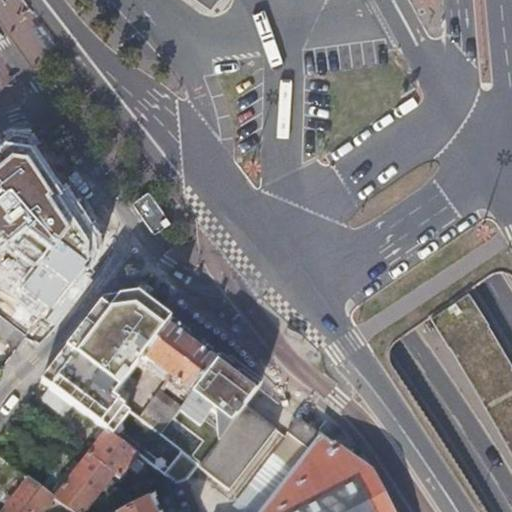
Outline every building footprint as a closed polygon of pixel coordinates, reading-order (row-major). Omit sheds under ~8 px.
[(187,0),(207,14),(214,4),(220,0),(187,0)] [(26,137),(10,135),(0,143),(0,209),(19,193),(27,202),(29,201),(39,214),(62,191),(26,137)] [(0,252),(0,290),(46,245),(52,252),(71,273),(70,274),(72,276),(91,252),(92,238),(62,191),(39,214),(17,236),(0,252)] [(0,234),(0,252),(17,236),(8,227),(0,234)] [(71,273),(52,252),(17,287),(22,292),(17,299),(40,318),(55,299),(72,276),(70,274),(71,273)] [(138,366),(173,323),(153,308),(141,299),(127,288),(113,290),(96,312),(75,339),(60,359),(76,371),(113,399),(138,366)] [(0,307),(0,315),(26,337),(40,318),(17,299),(10,307),(4,302),(0,307)] [(0,334),(17,348),(26,337),(0,315),(0,334)] [(190,336),(173,323),(138,366),(145,371),(147,369),(169,385),(167,388),(186,402),(219,358),(190,336)] [(236,371),(219,358),(186,402),(161,435),(202,467),(247,407),(261,390),(236,371)] [(73,406),(50,389),(42,399),(65,417),(73,406)] [(277,430),(247,407),(202,467),(194,477),(224,500),(277,430)] [(138,457),(157,433),(125,408),(107,432),(138,457)] [(320,435),(299,419),(287,434),(309,450),(320,435)] [(138,457),(107,432),(89,455),(114,474),(121,479),(138,457)] [(320,435),(309,450),(261,511),(391,511),(377,483),(374,476),(320,435)] [(114,474),(89,455),(71,476),(97,496),(114,474)] [(84,511),(97,496),(71,476),(54,499),(57,502),(70,511),(84,511)] [(49,511),(57,502),(54,499),(27,478),(0,511),(49,511)] [(195,511),(187,485),(180,489),(153,502),(158,511),(195,511)] [(91,511),(101,499),(97,496),(84,511),(91,511)] [(158,511),(153,502),(151,503),(133,511),(158,511)]
